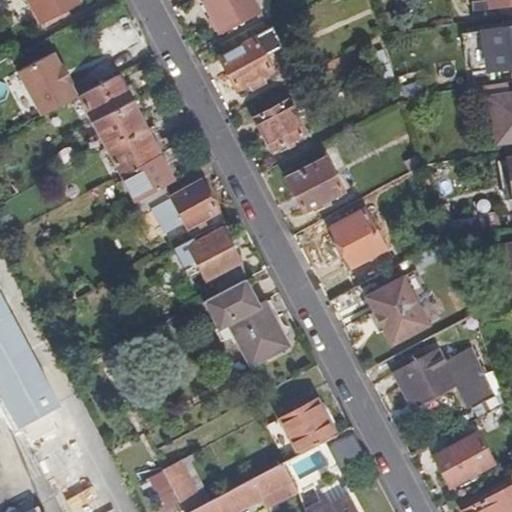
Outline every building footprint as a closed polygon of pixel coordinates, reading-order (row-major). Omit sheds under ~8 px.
[(30,0),(45,28),(61,19),(59,15),(82,3),(80,0),(30,0)] [(201,0),(220,34),(258,13),(251,0),(201,0)] [(511,0),(471,0),(473,8),(511,3),(511,0)] [(488,71),(511,67),(511,20),(481,25),(488,71)] [(246,92),(275,77),(266,53),(281,46),(273,30),(220,55),(237,89),(242,86),(246,92)] [(378,68),(388,63),(384,49),(374,53),(378,68)] [(67,103),(77,98),(69,84),(71,82),(62,66),(60,67),(52,53),(19,71),(45,114),(67,103)] [(77,98),(67,103),(72,111),(85,103),(95,123),(134,103),(119,76),(77,98)] [(509,81),(474,85),(476,100),(493,98),(498,141),(511,139),(511,92),(510,93),(509,81)] [(493,98),(476,100),(482,143),(498,141),(493,98)] [(273,150),(306,133),(289,99),(256,115),(273,150)] [(95,123),(109,149),(147,129),(134,103),(95,123)] [(147,129),(109,149),(122,174),(160,154),(147,129)] [(160,154),(122,174),(137,201),(141,199),(150,194),(167,186),(175,182),(160,154)] [(305,211),(345,191),(327,155),(288,175),(305,211)] [(505,202),(511,200),(511,157),(509,157),(509,160),(498,161),(505,202)] [(447,160),(425,163),(429,172),(448,170),(447,160)] [(150,194),(158,208),(162,206),(174,230),(186,224),(189,228),(220,213),(203,180),(173,197),(167,186),(150,194)] [(0,205),(8,201),(0,186),(0,205)] [(150,194),(141,199),(149,212),(158,208),(150,194)] [(353,265),(393,245),(374,206),(334,226),(353,265)] [(0,210),(0,221),(4,229),(16,222),(8,207),(0,210)] [(444,222),(449,236),(474,232),(471,218),(444,222)] [(196,239),(177,248),(187,266),(199,260),(202,266),(209,280),(212,278),(240,264),(242,263),(224,230),(198,243),(196,239)] [(199,260),(187,266),(190,272),(202,266),(199,260)] [(220,294),(244,281),(248,279),(240,264),(212,278),(220,294)] [(392,345),(429,325),(403,277),(366,297),(392,345)] [(220,294),(204,302),(218,328),(227,324),(251,368),(288,348),(264,305),(258,308),(244,281),(220,294)] [(58,405),(0,296),(0,393),(17,426),(58,405)] [(51,320),(55,327),(69,320),(66,312),(51,320)] [(467,405),(489,394),(487,391),(494,387),(481,365),(479,366),(469,347),(442,361),(436,349),(392,373),(411,406),(454,383),(467,405)] [(505,403),(501,394),(473,407),(478,417),(505,403)] [(300,455),(337,436),(317,400),(282,419),(300,455)] [(449,488),(494,464),(477,433),(433,456),(449,488)] [(191,511),(214,500),(194,462),(201,459),(197,454),(141,483),(145,491),(151,487),(164,511),(191,511)] [(214,500),(191,511),(237,511),(288,485),(293,494),(299,491),(284,463),(214,500)] [(464,511),(511,511),(511,484),(509,486),(506,481),(491,489),(493,494),(464,510),(464,511)] [(320,511),(356,511),(349,497),(320,511)] [(17,511),(41,511),(35,501),(17,511)]
